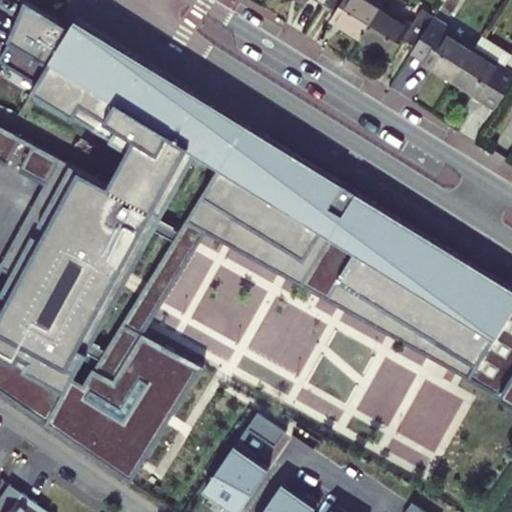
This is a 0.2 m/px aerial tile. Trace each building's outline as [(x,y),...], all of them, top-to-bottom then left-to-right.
[(345,0),(347,1),(344,6),(377,26),(392,0),(345,0)] [(404,0),(392,0),(377,26),(404,43),(413,29),(429,39),(448,8),(433,0),(431,0),(424,12),(404,0)] [(0,390),(131,482),(204,365),(143,332),(115,379),(94,365),(86,382),(75,377),(197,154),(216,119),(26,1),(25,4),(28,6),(0,57),(0,61),(37,84),(32,91),(128,151),(113,186),(9,130),(0,147),(0,159),(12,166),(25,142),(36,148),(22,172),(47,186),(0,269),(12,276),(0,297),(0,390)] [(448,8),(429,39),(439,46),(436,51),(468,71),(487,40),(456,20),(459,15),(448,8)] [(511,28),(499,21),(487,40),(468,71),(495,88),(499,82),(511,90),(511,28)] [(511,90),(499,82),(495,88),(511,98),(511,96),(511,90)] [(216,119),(197,154),(216,165),(184,217),(97,367),(115,379),(143,332),(202,227),(436,360),(443,348),(275,255),(300,212),(323,227),(329,217),(305,202),(304,204),(244,167),(258,145),(231,128),(216,119)] [(0,147),(9,130),(0,124),(0,147)] [(455,252),(265,134),(258,145),(244,167),(304,204),(305,202),(329,217),(323,227),(300,212),(275,255),(443,348),(436,360),(511,401),(511,286),(473,262),(467,272),(449,261),(455,252)] [(259,411),(247,427),(276,447),(287,431),(259,411)] [(204,490),(236,511),(238,511),(269,468),(247,453),(250,448),(238,440),(204,490)] [(312,511),(320,502),(308,494),(305,498),(284,483),(263,511),(312,511)] [(15,484),(0,506),(0,511),(41,511),(38,510),(43,503),(15,484)] [(428,511),(413,501),(405,511),(428,511)] [(55,511),(43,503),(38,510),(41,511),(55,511)]
